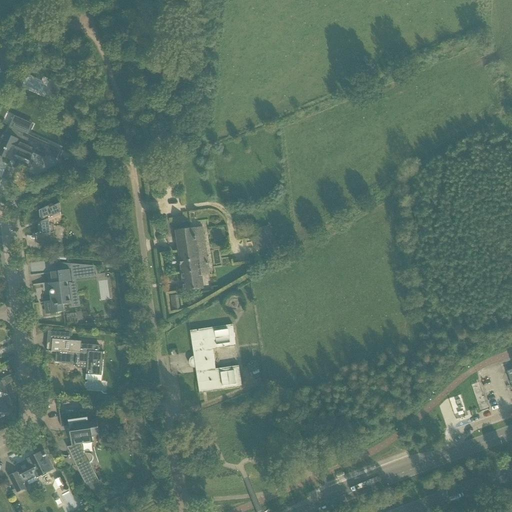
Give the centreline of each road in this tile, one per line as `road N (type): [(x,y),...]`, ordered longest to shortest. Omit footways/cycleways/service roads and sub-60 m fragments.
road 1 (unclassified): [(131,156),(167,404)]
road 2 (primary): [(511,435),(301,511)]
road 3 (residential): [(17,317),(26,417),(0,442)]
road 4 (unclassified): [(131,156),(95,32)]
